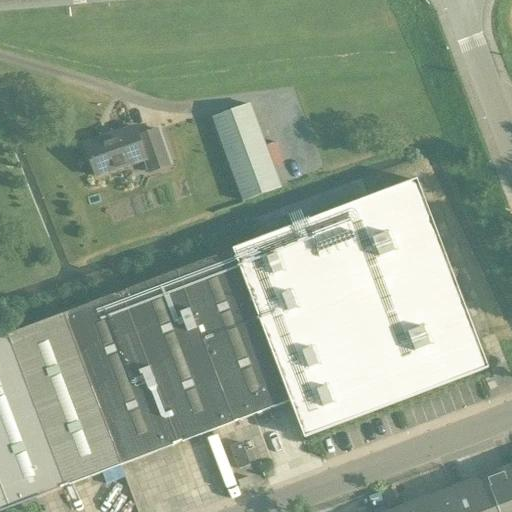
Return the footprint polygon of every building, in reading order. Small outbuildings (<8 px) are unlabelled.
[(244,201),(281,188),(249,105),(213,119),(244,201)] [(104,144),(102,139),(85,145),(96,177),(143,160),(149,171),(170,164),(158,130),(138,137),(134,128),(112,136),(114,141),(104,144)] [(418,182),(234,252),(289,401),(304,441),(489,371),(418,182)] [(234,252),(0,339),(0,511),(289,401),(234,252)] [(511,511),(511,467),(393,511),(511,511)]
